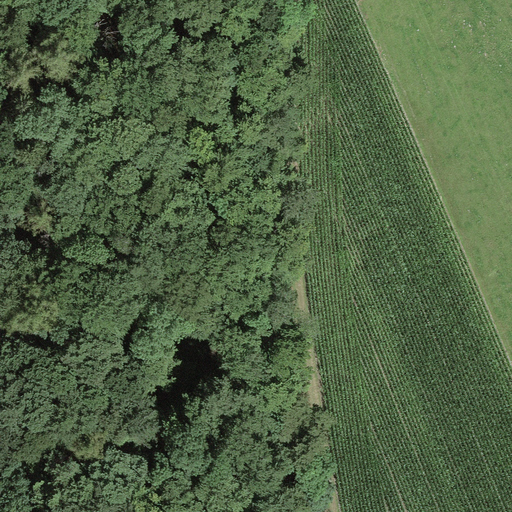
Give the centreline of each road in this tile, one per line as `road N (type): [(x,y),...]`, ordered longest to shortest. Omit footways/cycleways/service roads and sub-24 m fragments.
road 1 (track): [(287,511),(190,276),(155,69),(133,0)]
road 2 (track): [(326,511),(304,447),(275,235),(283,96)]
